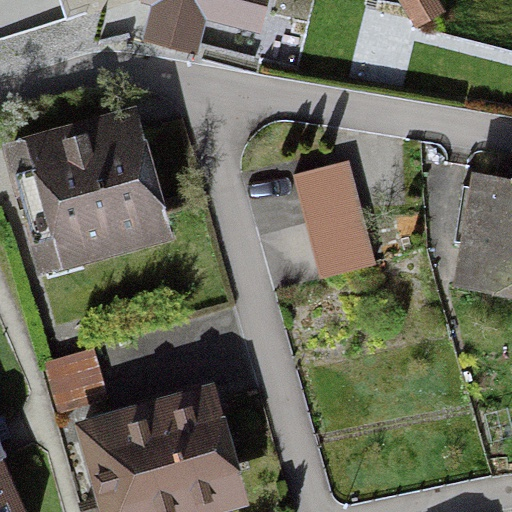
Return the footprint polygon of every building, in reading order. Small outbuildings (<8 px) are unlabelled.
[(150,0),(144,29),(230,50),(242,0),(150,0)] [(56,266),(164,235),(126,104),(19,134),(56,266)] [(294,174),(323,280),(379,265),(349,159),(294,174)] [(511,176),(464,170),(450,285),(511,292),(511,176)] [(96,347),(45,363),(59,410),(110,395),(96,347)] [(72,438),(92,511),(200,511),(240,501),(211,399),(72,438)] [(0,443),(0,511),(24,511),(22,495),(0,443)]
